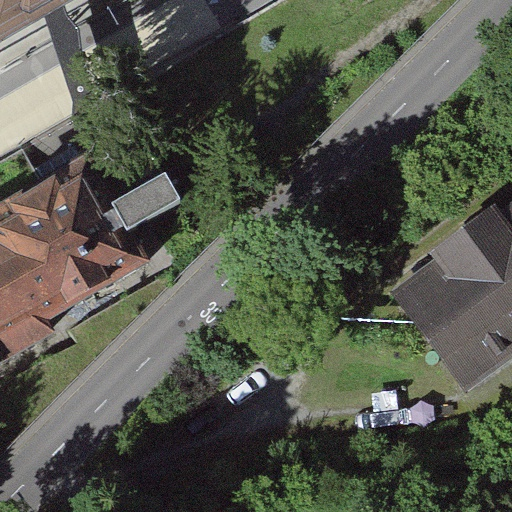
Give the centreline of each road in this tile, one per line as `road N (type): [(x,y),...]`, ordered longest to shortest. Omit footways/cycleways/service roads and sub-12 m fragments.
road 1 (residential): [(511,0),(0,511)]
road 2 (residential): [(0,131),(230,0)]
